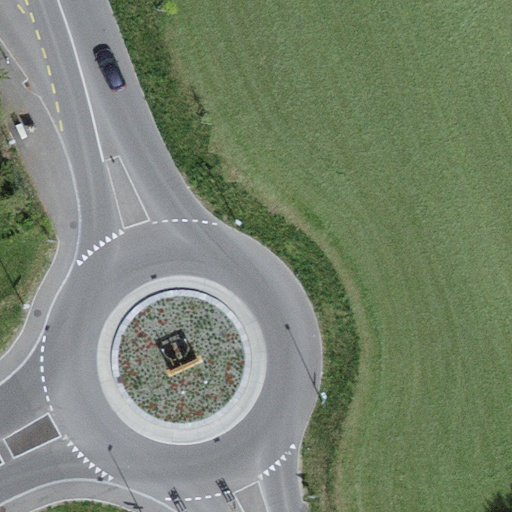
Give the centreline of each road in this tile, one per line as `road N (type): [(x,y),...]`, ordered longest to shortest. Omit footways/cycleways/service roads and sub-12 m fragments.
road 1 (primary): [(226,466),(280,422),(294,390),(290,321),(272,290),(214,252),(145,255)]
road 2 (primary): [(145,255),(51,0)]
road 3 (primary): [(145,255),(117,269),(78,319),(72,381),(82,411)]
road 4 (primary): [(82,411),(128,460),(160,472),(226,466)]
